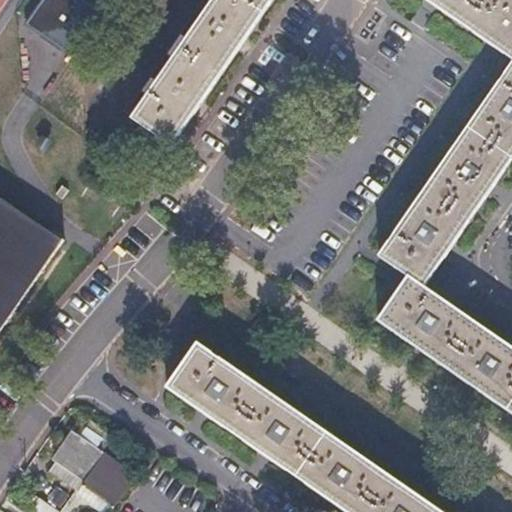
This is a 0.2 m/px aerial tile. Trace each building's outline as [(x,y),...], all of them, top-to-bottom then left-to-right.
[(83,0),(105,14),(114,0),(83,0)] [(214,0),(135,114),(174,142),(210,89),(247,37),(271,0),(214,0)] [(511,343),(426,283),(511,155),(511,0),(426,0),(511,58),(511,63),(384,254),(413,274),(384,317),(511,406),(511,343)] [(0,339),(67,244),(0,196),(0,339)] [(439,511),(199,346),(172,389),(205,412),(265,454),(328,498),(348,511),(439,511)] [(92,421),(82,436),(104,450),(114,436),(92,421)] [(82,436),(77,432),(65,450),(52,468),(79,487),(104,450),(82,436)] [(134,471),(107,453),(87,482),(104,494),(121,506),(137,484),(129,479),(134,471)]
